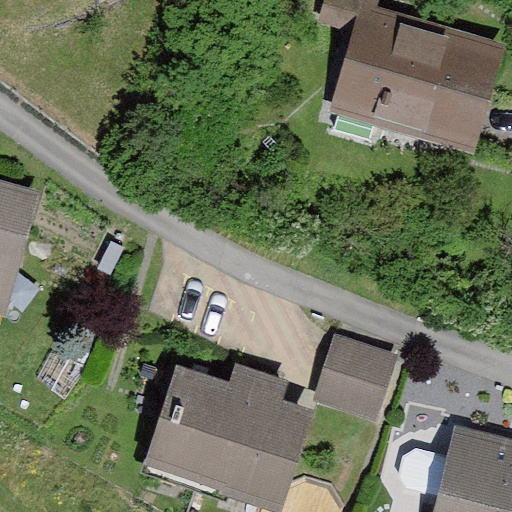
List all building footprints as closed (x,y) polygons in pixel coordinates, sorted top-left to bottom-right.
[(343,23),(316,117),(454,157),(486,48),(364,13),(367,4),(352,0),(318,0),(314,14),(343,23)] [(91,269),(107,231),(40,186),(28,235),(91,269)] [(0,191),(0,295),(25,198),(0,191)] [(322,343),(301,403),(363,424),(384,364),(322,343)] [(158,374),(124,473),(237,511),(261,511),(293,420),(270,412),(277,391),(220,372),(213,393),(158,374)] [(511,511),(511,453),(444,435),(423,511),(511,511)]
